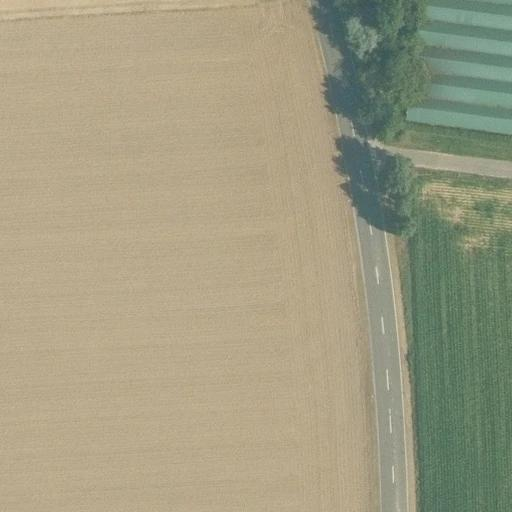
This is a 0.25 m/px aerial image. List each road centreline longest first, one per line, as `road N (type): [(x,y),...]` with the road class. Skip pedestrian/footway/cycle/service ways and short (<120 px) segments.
road 1 (tertiary): [(360,157),(392,511)]
road 2 (tertiary): [(325,0),(360,157)]
road 3 (residential): [(511,176),(360,157)]
